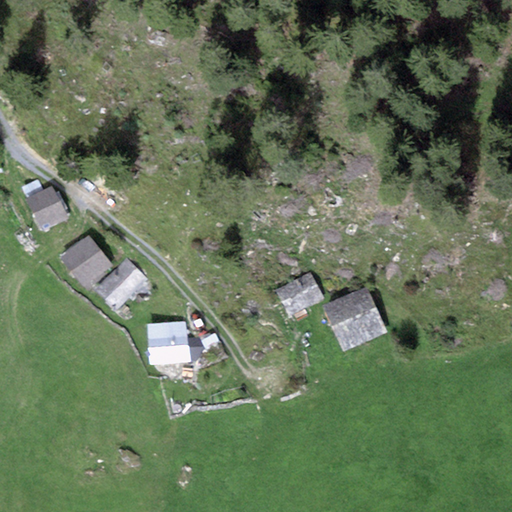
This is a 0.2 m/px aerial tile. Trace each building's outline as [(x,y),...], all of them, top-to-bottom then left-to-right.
[(56,193),(31,206),(45,234),(70,222),(56,193)] [(114,271),(90,242),(64,264),(87,293),(114,271)] [(127,263),(96,294),(116,313),(146,282),(127,263)] [(309,276),(276,296),(290,319),(323,300),(309,276)] [(368,294),(325,313),(345,357),(388,338),(368,294)] [(190,334),(152,338),(155,368),(193,364),(190,334)]
